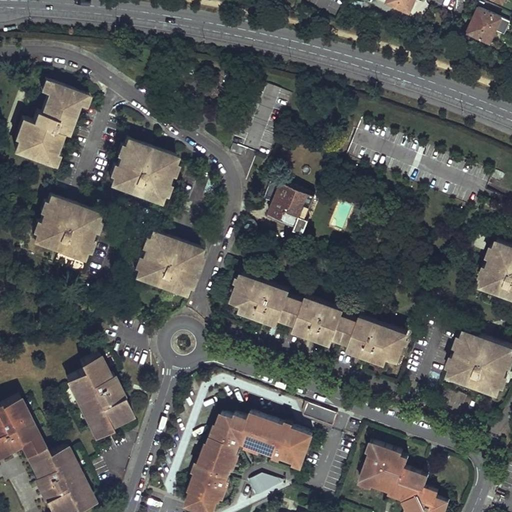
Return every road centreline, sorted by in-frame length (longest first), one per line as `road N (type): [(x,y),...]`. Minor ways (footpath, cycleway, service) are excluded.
road 1 (secondary): [(511,112),(254,31),(20,0)]
road 2 (residential): [(205,348),(476,452),(484,472),(471,511)]
road 3 (residential): [(123,511),(176,362)]
